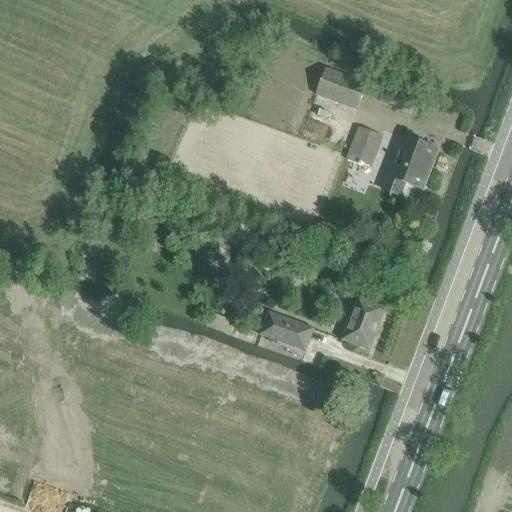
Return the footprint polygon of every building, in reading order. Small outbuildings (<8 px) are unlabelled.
[(356,112),(367,86),(328,71),(317,97),(356,112)] [(409,114),(415,98),(386,87),(380,103),(409,114)] [(383,138),(359,129),(348,160),(371,168),(383,138)] [(403,140),(388,178),(384,191),(401,197),(406,185),(424,192),(439,154),(403,140)] [(210,241),(235,250),(239,238),(215,228),(210,241)] [(429,236),(412,248),(421,261),(438,249),(429,236)] [(386,310),(358,300),(343,343),(371,353),(386,310)] [(261,337),(277,343),(306,354),(315,331),(270,315),(261,337)] [(27,483),(27,507),(53,507),(53,483),(27,483)]
